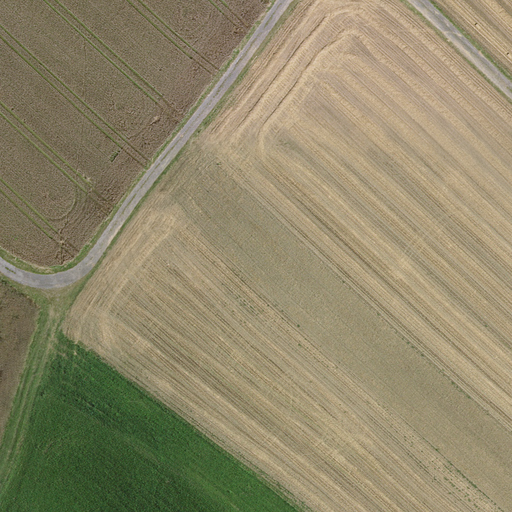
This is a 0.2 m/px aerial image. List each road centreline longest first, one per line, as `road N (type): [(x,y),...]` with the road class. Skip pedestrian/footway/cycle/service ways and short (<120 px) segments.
road 1 (track): [(0,264),(26,278),(77,276),(288,0)]
road 2 (track): [(411,0),(511,93)]
